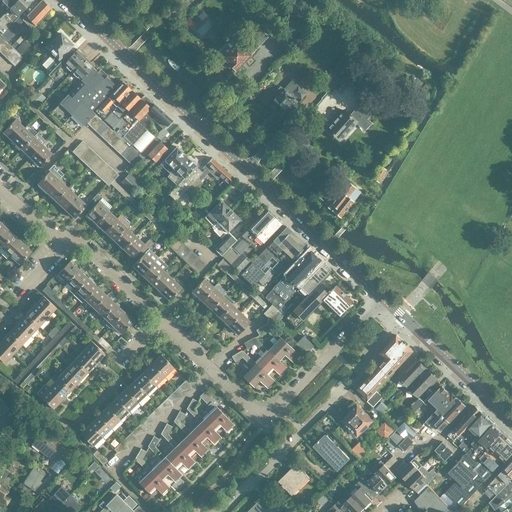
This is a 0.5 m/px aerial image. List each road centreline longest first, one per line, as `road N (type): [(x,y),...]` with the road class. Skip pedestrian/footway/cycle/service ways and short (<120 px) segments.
road 1 (tertiary): [(383,299),(62,0)]
road 2 (residential): [(213,371),(92,254),(66,244)]
road 3 (tertiary): [(511,419),(383,299)]
road 4 (residential): [(266,420),(383,299)]
road 5 (residential): [(128,457),(213,371)]
